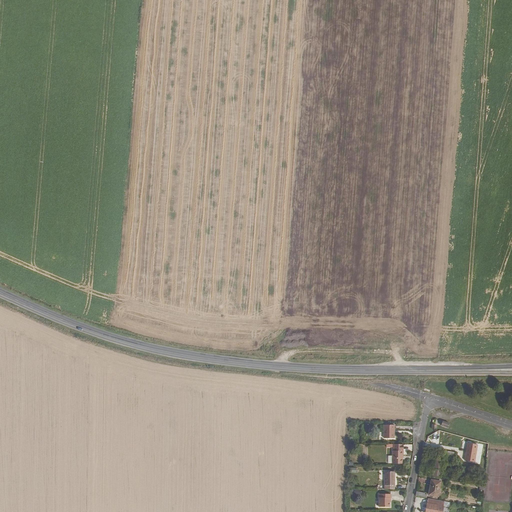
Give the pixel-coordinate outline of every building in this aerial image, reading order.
[(384,425),(383,439),(392,439),(392,432),(393,432),(394,426),(384,425)] [(500,435),(508,437),(509,431),(502,429),(500,435)] [(461,453),(470,455),(474,440),(464,438),(461,453)] [(393,452),(392,464),(402,465),(402,459),(402,456),(403,456),(404,452),(393,452)] [(441,467),(443,457),(437,456),(434,456),(432,466),(433,466),(432,475),(439,476),(440,467),(441,467)] [(385,471),(385,489),(394,489),(394,472),(385,471)] [(428,492),(438,493),(440,478),(430,477),(428,492)] [(379,494),(379,507),(389,507),(389,502),(389,498),(390,498),(390,494),(379,494)] [(441,511),(443,503),(437,503),(437,502),(426,500),(424,511),(430,511),(441,511)]
